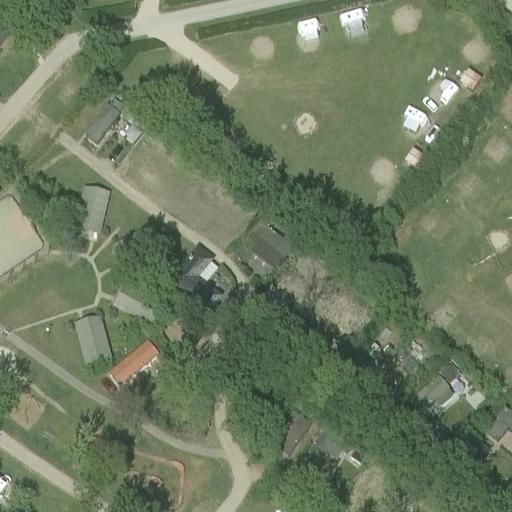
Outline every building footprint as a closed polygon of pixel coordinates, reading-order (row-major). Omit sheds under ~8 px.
[(422,22),(420,4),(400,5),(402,24),(422,22)] [(96,146),(120,117),(107,107),(84,136),(96,146)] [(502,166),(511,152),(511,147),(495,135),(483,151),(502,166)] [(405,164),(419,173),(427,160),(413,151),(405,164)] [(140,170),(153,182),(170,165),(158,153),(140,170)] [(385,159),(375,171),(390,183),(400,171),(385,159)] [(474,199),(487,183),(467,168),(455,184),(474,199)] [(77,233),(103,237),(109,193),(83,190),(77,233)] [(193,225),(208,236),(219,220),(235,232),(246,217),(216,195),(193,225)] [(439,240),(453,224),(434,208),(421,224),(439,240)] [(153,226),(115,247),(130,273),(168,252),(153,226)] [(233,285),(193,252),(168,283),(208,315),(233,285)] [(420,262),(396,266),(398,284),(422,281),(420,262)] [(432,320),(448,332),(462,313),(446,301),(432,320)] [(74,326),(86,370),(112,363),(101,319),(74,326)] [(478,328),(464,347),(481,359),(495,340),(478,328)] [(119,392),(160,359),(147,344),(107,377),(119,392)] [(511,363),(502,378),(511,385),(511,363)] [(441,379),(398,412),(411,429),(454,396),(441,379)] [(511,413),(508,410),(486,436),(511,458),(511,413)]
